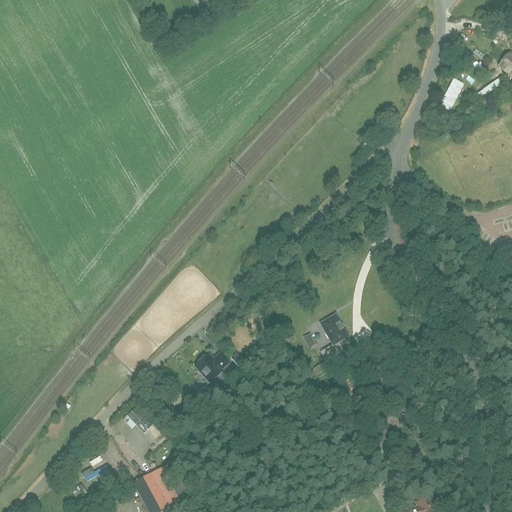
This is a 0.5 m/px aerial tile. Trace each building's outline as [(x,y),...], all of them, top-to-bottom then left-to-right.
[(511,55),(510,54),(498,67),(511,78),(511,55)] [(481,87),(488,93),(501,79),(493,73),(481,87)] [(438,99),(450,102),(455,84),(443,81),(438,99)] [(335,315),(320,324),(333,345),(320,352),(326,362),(341,353),(343,351),(338,343),(348,337),(335,315)] [(312,339),(305,343),(309,349),(315,345),(312,339)] [(208,355),(195,366),(210,383),(222,371),(220,369),(223,367),(229,362),(221,353),(216,358),(217,359),(214,361),(208,355)] [(241,360),(234,353),(229,357),(236,365),(241,360)] [(344,359),(341,353),(326,362),(313,370),(317,377),(344,359)] [(200,404),(193,396),(182,407),(189,415),(200,404)] [(168,403),(160,409),(174,424),(182,417),(168,403)] [(361,444),(356,435),(349,440),(354,448),(361,444)] [(104,451),(94,456),(97,463),(108,458),(104,451)] [(127,453),(123,458),(137,472),(142,467),(127,453)] [(164,511),(181,503),(161,468),(133,484),(147,511),(164,511)] [(420,491),(416,481),(409,483),(412,493),(420,491)] [(56,497),(58,503),(74,500),(71,488),(59,491),(58,484),(46,487),(49,499),(56,497)] [(437,511),(437,509),(435,510),(431,499),(416,504),(417,507),(415,508),(416,511),(437,511)]
